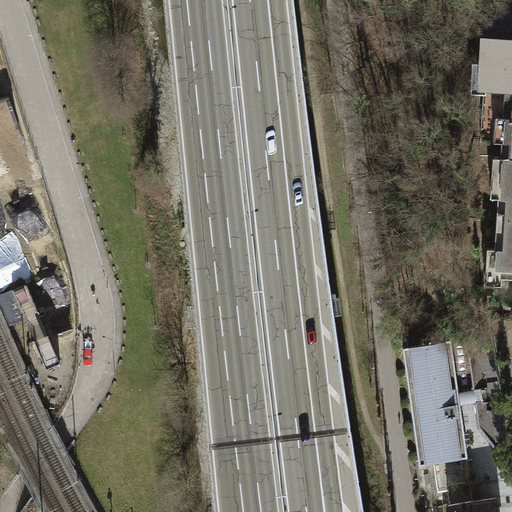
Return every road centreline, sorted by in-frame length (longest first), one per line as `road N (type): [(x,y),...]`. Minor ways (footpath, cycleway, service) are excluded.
road 1 (residential): [(4,511),(87,388),(97,330),(92,280),(4,0)]
road 2 (residential): [(404,511),(334,0)]
road 3 (motorway): [(197,0),(253,511)]
road 4 (motorway): [(289,284),(260,0)]
road 5 (motorway): [(330,511),(289,284)]
road 6 (motorway): [(313,511),(289,284)]
